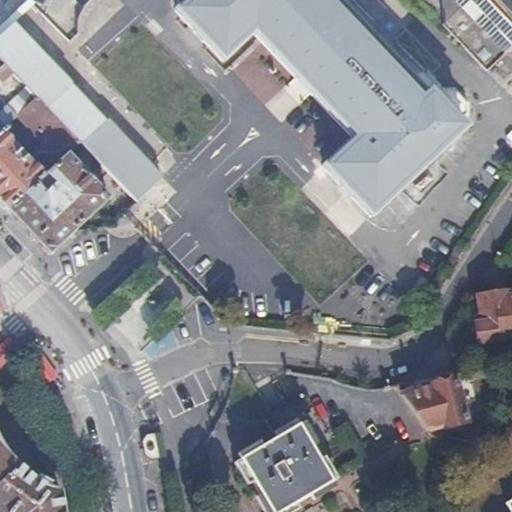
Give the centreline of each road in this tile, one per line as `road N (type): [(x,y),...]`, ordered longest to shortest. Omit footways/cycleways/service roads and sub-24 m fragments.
road 1 (residential): [(105,396),(231,352),(410,363)]
road 2 (residential): [(410,363),(511,206)]
